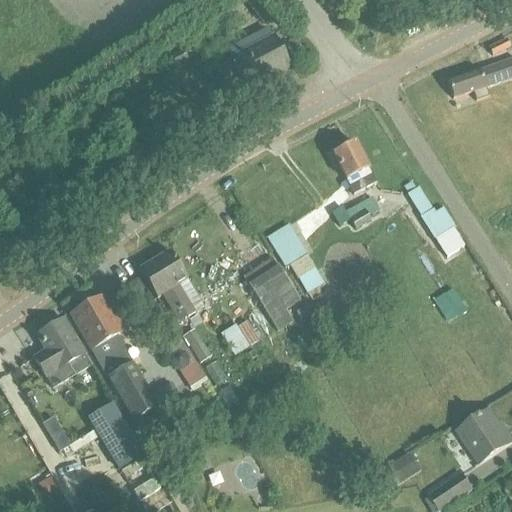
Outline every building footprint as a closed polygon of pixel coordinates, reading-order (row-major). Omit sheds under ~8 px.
[(250,0),(246,4),(264,28),(279,16),(266,0),(250,0)] [(488,47),(492,55),(508,46),(504,38),(488,47)] [(227,83),(238,77),(245,91),(288,69),(273,39),(230,61),(219,67),(217,72),(222,81),(227,83)] [(487,86),(511,77),(511,58),(481,70),(480,69),(446,81),(453,98),(475,90),(478,100),(491,95),(487,86)] [(332,155),(353,196),(375,185),(354,144),(332,155)] [(408,195),(421,216),(448,259),(467,247),(445,211),(435,217),(418,189),(408,195)] [(379,213),(372,200),(346,215),(343,210),(332,216),(340,229),(350,223),(356,232),(371,224),(369,219),(379,213)] [(269,239),(304,297),(324,285),(289,227),(269,239)] [(157,300),(164,296),(179,322),(195,313),(188,301),(197,296),(171,251),(139,269),(157,300)] [(248,284),(258,301),(279,336),(292,328),(293,324),(287,313),(300,306),(273,260),(252,273),(256,279),(248,284)] [(437,298),(451,321),(471,310),(457,286),(437,298)] [(72,316),(75,321),(154,460),(165,454),(162,449),(169,445),(156,422),(184,406),(172,385),(150,397),(117,339),(120,337),(99,300),(72,316)] [(310,308),(296,317),(303,328),(317,318),(310,308)] [(190,390),(207,380),(167,318),(154,326),(177,362),(174,365),(190,390)] [(64,320),(63,321),(38,336),(47,352),(35,359),(46,378),(58,371),(69,364),(76,376),(91,367),(64,320)] [(247,323),(236,329),(244,342),(248,348),(248,349),(259,343),(247,323)] [(235,327),(220,336),(234,358),(248,348),(244,342),(236,329),(237,329),(235,327)] [(201,363),(211,357),(200,339),(190,345),(201,363)] [(227,382),(215,389),(228,410),(239,403),(227,382)] [(92,414),(88,417),(119,471),(143,456),(111,403),(99,410),(92,414)] [(457,433),(480,467),(511,444),(511,443),(506,434),(504,435),(489,412),(457,433)] [(409,457),(384,473),(395,489),(420,473),(409,457)] [(429,499),(437,511),(440,511),(472,491),(462,477),(429,499)]
